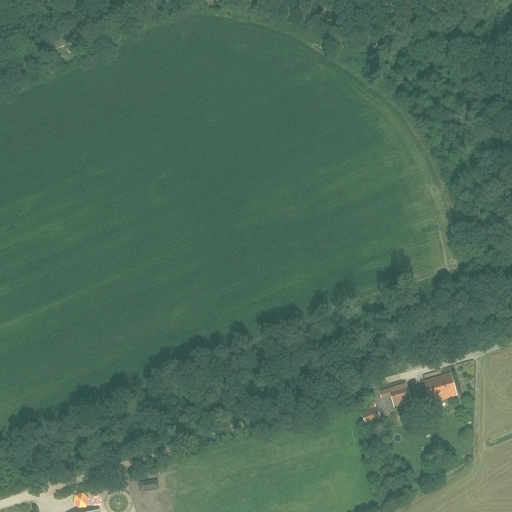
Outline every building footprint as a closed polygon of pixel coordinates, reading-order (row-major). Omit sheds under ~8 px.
[(431,404),(456,396),(450,374),(424,382),(431,404)] [(394,408),(412,402),(406,384),(379,392),(381,398),(390,395),(394,408)] [(367,412),(376,409),(373,400),(363,403),(367,412)] [(368,424),(380,420),(377,410),(365,415),(368,424)] [(464,412),(458,415),(463,426),(469,423),(467,418),(466,418),(464,412)]
